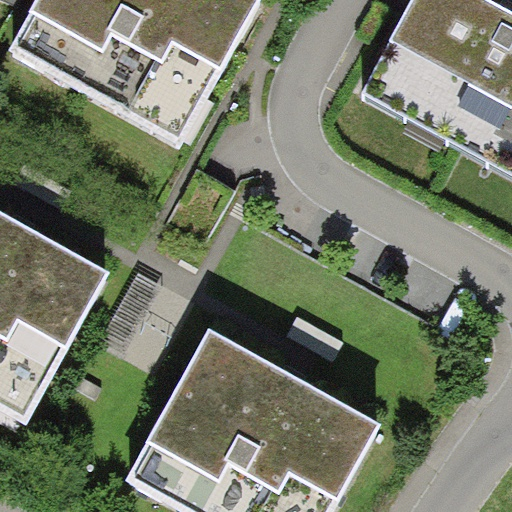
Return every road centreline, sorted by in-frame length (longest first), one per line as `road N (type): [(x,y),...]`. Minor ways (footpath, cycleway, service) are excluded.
road 1 (residential): [(511,352),(509,328),(450,264),(301,155),(302,66),(340,0)]
road 2 (residential): [(440,511),(511,406)]
